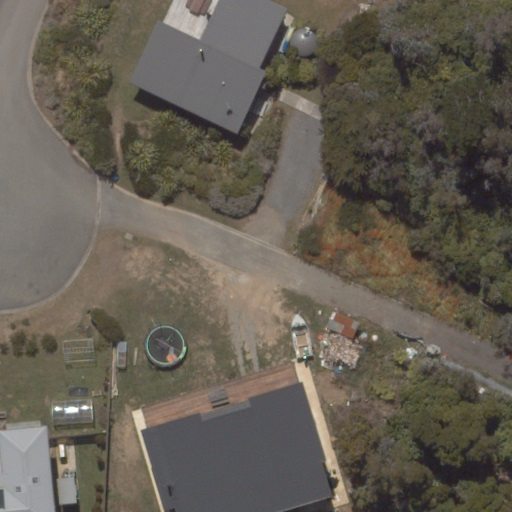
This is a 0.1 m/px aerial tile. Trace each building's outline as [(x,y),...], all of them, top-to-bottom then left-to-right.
[(127,82),(237,134),(267,73),(259,69),(288,8),(270,0),(218,0),(199,39),(158,19),(127,82)] [(201,412),(141,430),(165,510),(175,507),(176,511),(278,511),(332,496),(321,462),(325,461),(301,382),(247,398),(248,401),(201,415),(201,412)] [(51,402),(53,426),(94,423),(93,400),(51,402)] [(0,511),(56,511),(48,425),(0,429),(0,511)] [(76,478),(57,479),(60,506),(78,504),(76,478)]
